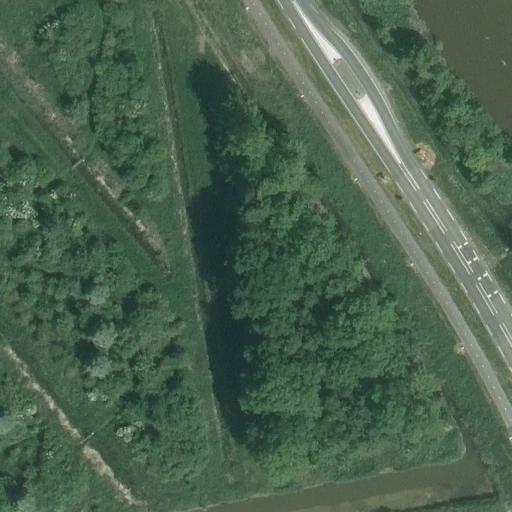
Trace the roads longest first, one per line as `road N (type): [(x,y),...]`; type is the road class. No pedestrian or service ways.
road 1 (tertiary): [(511,346),(399,156)]
road 2 (tertiary): [(399,156),(379,104),(349,60),(304,20)]
road 3 (tertiary): [(304,20),(365,121),(399,156)]
